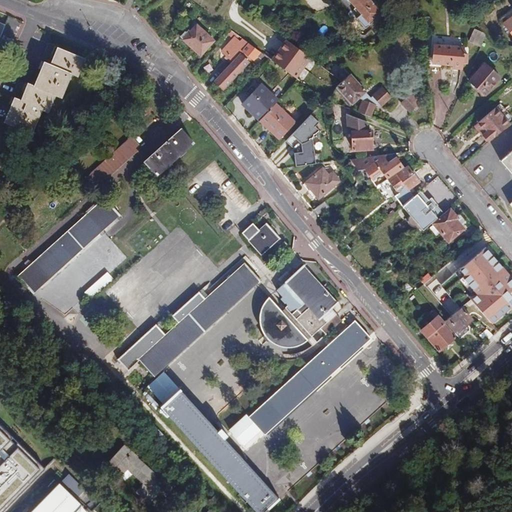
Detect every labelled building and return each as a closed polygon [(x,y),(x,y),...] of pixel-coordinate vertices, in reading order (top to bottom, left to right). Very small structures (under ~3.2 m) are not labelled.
[(342,0),(342,2),(350,11),(347,14),(353,20),(355,18),(365,28),(382,13),(379,10),(375,5),(378,3),(375,1),(374,0),(342,0)] [(511,16),(503,23),(511,34),(511,16)] [(200,55),(213,41),(196,25),(183,40),(200,55)] [(486,34),(473,29),(468,42),(480,47),(486,34)] [(227,66),(223,62),(216,69),(220,73),(214,80),(222,90),(251,59),(253,61),(260,52),(241,39),(239,41),(235,37),(221,51),(232,61),(227,66)] [(309,58),(286,41),(271,61),(294,78),(309,58)] [(85,59),(58,47),(57,47),(48,43),(42,57),(51,61),(50,64),(44,61),(34,85),(28,82),(21,100),(14,97),(4,123),(32,134),(39,118),(42,110),(48,113),(55,96),(62,98),(71,74),(77,77),(85,59)] [(463,47),(441,45),(440,49),(433,48),(431,63),(452,65),(452,68),(462,69),(462,63),(467,63),(468,54),(463,53),(463,47)] [(500,76),(484,62),(482,64),(498,78),(500,76)] [(498,78),(482,64),(468,80),(484,95),(498,78)] [(370,97),(349,74),(342,81),(336,87),(351,104),(358,98),(361,100),(356,112),(370,117),(375,104),(380,106),(381,107),(391,97),(381,86),(370,97)] [(278,101),(261,85),(258,89),(274,104),(275,103),(278,101)] [(258,89),(257,87),(240,104),(258,121),(274,104),(258,89)] [(351,104),(336,87),(335,88),(334,90),(349,106),(351,104)] [(420,102),(411,93),(400,104),(409,113),(420,102)] [(295,122),(275,103),(274,104),(258,121),(279,140),(295,122)] [(482,135),(488,142),(489,140),(509,124),(506,121),(495,108),(477,123),(485,132),(482,135)] [(310,115),(285,142),(294,150),(296,166),(323,162),(321,153),(314,154),(312,138),(318,131),(315,127),(319,122),(310,115)] [(367,123),(347,116),(348,131),(351,131),(352,150),(372,149),(371,130),(367,131),(367,123)] [(485,132),(477,123),(474,126),(482,135),(485,132)] [(193,143),(180,128),(143,161),(157,176),(193,143)] [(131,136),(85,177),(93,186),(139,145),(131,136)] [(511,149),(500,160),(511,174),(511,200),(509,204),(511,207),(511,149)] [(385,160),(373,162),(363,169),(371,180),(375,187),(386,179),(385,178),(402,166),(396,157),(387,163),(385,160)] [(418,181),(406,165),(386,179),(396,194),(394,195),(401,206),(411,198),(413,196),(408,189),(418,181)] [(328,175),(322,168),(305,183),(318,198),(339,181),(332,172),(328,175)] [(318,198),(305,183),(303,184),(316,200),(318,198)] [(402,206),(410,215),(408,219),(409,224),(414,226),(418,224),(423,230),(443,212),(436,205),(434,207),(428,200),(420,190),(402,206)] [(431,197),(428,200),(434,207),(436,205),(437,204),(431,197)] [(120,214),(104,198),(17,277),(32,293),(120,214)] [(502,203),(497,198),(493,202),(497,207),(502,203)] [(432,224),(448,242),(464,228),(455,219),(457,217),(450,209),(432,224)] [(258,230),(252,223),(241,233),(260,254),(278,238),(265,223),(258,230)] [(511,301),(511,262),(485,231),(448,263),(470,290),(476,290),(497,315),(511,301)] [(384,271),(390,266),(386,262),(381,266),(384,271)] [(260,280),(245,263),(205,299),(198,291),(171,316),(178,323),(165,334),(156,324),(116,359),(128,371),(139,360),(153,376),(260,280)] [(284,281),(285,282),(282,286),(281,285),(276,290),(282,297),(280,299),(286,306),(285,308),(282,310),(268,297),(267,297),(266,299),(264,302),(262,306),(260,310),(259,314),(258,319),(259,322),(260,326),(261,330),(263,334),(265,337),(269,340),(273,343),(278,345),(284,347),(290,347),(294,346),(300,345),(304,342),(307,339),(311,336),(316,342),(325,334),(334,327),(341,320),(336,314),(331,308),(337,303),(302,265),(284,281)] [(90,297),(114,278),(108,272),(85,291),(90,297)] [(472,320),(462,307),(445,322),(459,339),(469,330),(469,327),(467,324),(472,320)] [(2,310),(0,312),(0,324),(7,331),(15,323),(2,310)] [(445,322),(439,315),(421,330),(438,351),(455,337),(444,323),(445,322)] [(370,337),(355,321),(248,417),(263,433),(370,337)] [(161,405),(178,390),(163,373),(146,388),(161,405)] [(48,394),(41,387),(34,396),(44,407),(52,398),(48,394)] [(232,450),(178,390),(161,405),(209,459),(257,511),(263,511),(277,499),(232,450)] [(44,407),(34,396),(27,402),(38,413),(44,407)] [(263,433),(248,417),(232,432),(246,448),(263,433)] [(0,511),(3,511),(46,467),(0,423),(0,511)] [(124,446),(108,464),(120,475),(127,467),(145,482),(150,487),(141,497),(149,503),(160,490),(166,495),(176,483),(170,478),(171,477),(159,467),(153,474),(135,458),(136,457),(124,446)] [(150,487),(145,482),(136,492),(141,497),(150,487)] [(74,511),(81,506),(59,483),(30,511),(74,511)]
